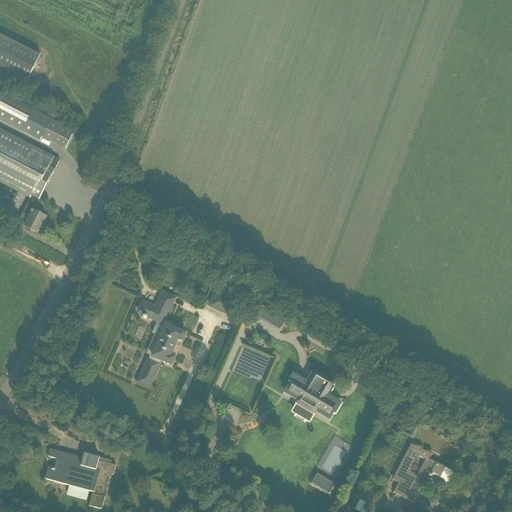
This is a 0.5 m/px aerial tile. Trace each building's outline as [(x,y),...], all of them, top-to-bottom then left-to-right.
[(0,67),(16,76),(27,82),(38,61),(41,55),(0,34),(0,67)] [(0,120),(40,142),(51,119),(0,92),(0,120)] [(33,211),(60,161),(0,129),(0,181),(31,197),(18,221),(19,221),(18,224),(37,234),(46,218),(33,211)] [(0,222),(0,223),(12,229),(15,222),(3,216),(0,222)] [(154,335),(145,354),(150,356),(148,359),(147,358),(135,384),(149,391),(161,366),(158,365),(159,362),(172,367),(176,358),(171,356),(178,341),(182,343),(187,333),(171,326),(172,323),(164,320),(168,312),(169,313),(176,298),(162,291),(155,306),(142,300),(136,313),(140,315),(139,316),(148,320),(148,319),(156,323),(152,333),(154,335)] [(208,307),(229,317),(236,302),(214,293),(208,307)] [(274,314),(269,323),(280,329),(285,320),(274,314)] [(328,397),(326,396),(333,384),(314,373),(307,385),(305,383),(306,382),(293,374),(288,382),(293,385),(291,388),(288,386),(283,394),(291,398),(293,395),(297,397),(297,398),(299,399),(298,402),(315,413),(317,410),(319,411),(320,411),(324,413),(324,414),(325,414),(327,415),(327,416),(328,416),(329,416),(328,415),(330,413),(331,412),(335,415),(342,404),(329,396),(328,397)] [(316,412),(314,416),(328,424),(331,420),(316,412)] [(414,412),(410,420),(416,423),(420,415),(414,412)] [(393,493),(413,503),(420,488),(422,489),(430,476),(431,476),(432,474),(440,478),(446,482),(448,482),(450,481),(453,475),(453,473),(452,471),(429,459),(431,455),(411,444),(393,477),(399,480),(393,493)] [(93,493),(89,507),(101,510),(111,475),(113,476),(116,466),(110,464),(111,461),(84,454),(83,457),(79,456),(79,458),(49,450),(48,457),(57,459),(54,470),(52,469),(52,470),(48,469),(45,480),(93,493)] [(330,491),(334,485),(317,475),(312,483),(326,492),(327,489),(330,491)] [(355,509),(361,511),(365,511),(369,504),(359,499),(355,509)]
